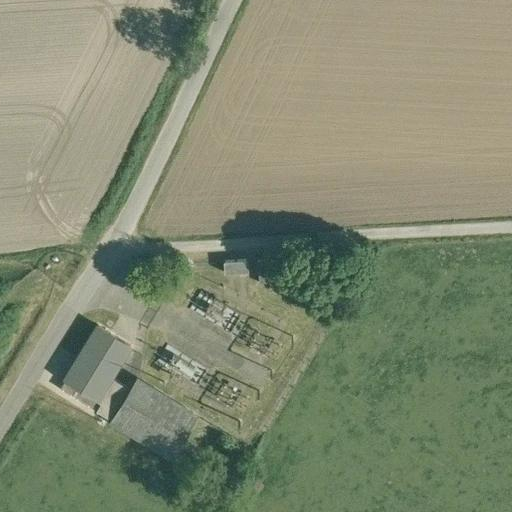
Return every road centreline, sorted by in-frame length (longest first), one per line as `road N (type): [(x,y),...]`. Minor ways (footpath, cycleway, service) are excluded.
road 1 (unclassified): [(234,0),(107,257),(0,431)]
road 2 (track): [(511,233),(107,257)]
